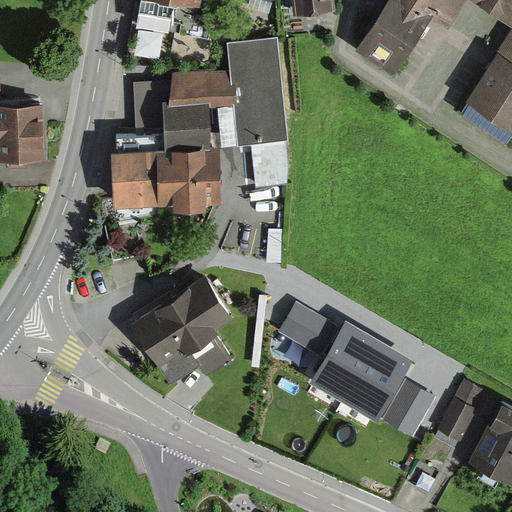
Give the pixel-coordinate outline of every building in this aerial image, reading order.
[(272,0),(250,0),(249,5),(269,11),(272,0)] [(335,7),(334,0),(294,0),(296,12),(335,7)] [(482,0),(491,5),(494,0),(391,0),(364,42),(395,62),(431,7),(447,17),(458,0),(482,0)] [(511,0),(494,0),(491,5),(511,18),(511,37),(467,107),(507,133),(511,126),(511,0)] [(226,44),(227,74),(227,101),(229,144),(281,143),(278,43),(226,44)] [(168,146),(169,195),(215,194),(213,101),(227,101),(227,74),(166,76),(168,146)] [(0,151),(42,150),(40,103),(0,104),(0,151)] [(169,195),(168,146),(116,148),(118,196),(169,195)] [(206,279),(139,318),(171,372),(200,355),(207,367),(228,354),(210,323),(226,314),(206,279)] [(338,326),(296,301),(278,332),(320,356),(338,326)] [(413,360),(346,322),(309,385),(377,423),(413,360)] [(437,397),(406,379),(382,419),(413,437),(437,397)] [(489,391),(464,379),(438,430),(462,443),(489,391)] [(511,473),(511,471),(511,405),(505,402),(477,456),(511,473)]
